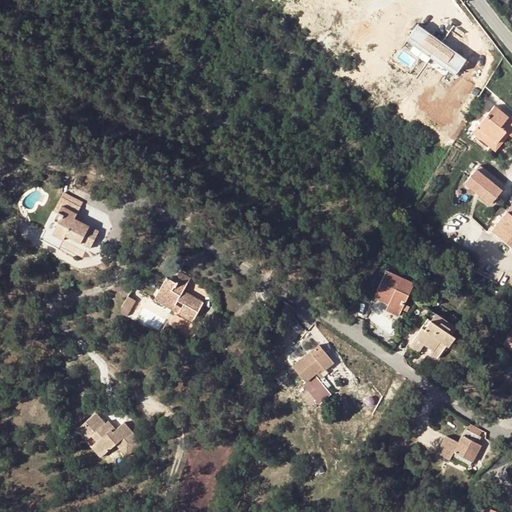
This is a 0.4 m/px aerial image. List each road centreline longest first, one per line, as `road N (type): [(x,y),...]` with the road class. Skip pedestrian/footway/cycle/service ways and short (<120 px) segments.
road 1 (residential): [(127,194),(511,439)]
road 2 (track): [(127,194),(103,175),(21,158),(0,145)]
